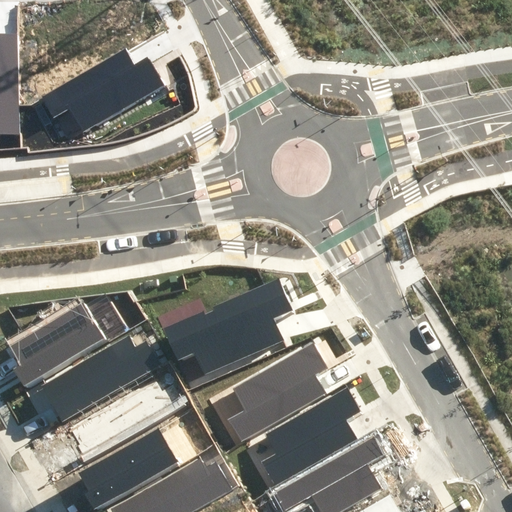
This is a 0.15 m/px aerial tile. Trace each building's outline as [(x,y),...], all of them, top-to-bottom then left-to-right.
[(0,132),(19,132),(17,33),(0,33),(0,132)] [(82,131),(164,85),(148,58),(135,65),(126,49),(41,97),(53,118),(69,109),(82,131)] [(204,375),(283,340),(273,318),(292,310),(278,277),(212,306),(214,311),(205,315),(204,311),(164,329),(179,362),(195,355),(204,375)] [(26,389),(109,341),(86,302),(10,346),(22,365),(15,370),(26,389)] [(136,346),(130,336),(44,386),(63,420),(160,364),(146,340),(136,346)] [(241,441),(326,392),(316,374),(328,367),(314,343),(233,390),(244,409),(228,418),(241,441)] [(85,461),(176,409),(158,377),(70,427),(80,444),(76,446),(85,461)] [(274,486),(357,438),(347,420),(360,412),(346,388),(266,435),(277,454),(261,463),(274,486)] [(94,511),(95,511),(179,466),(158,428),(78,472),(89,492),(84,494),(94,511)] [(312,494),(322,511),(341,511),(382,490),(368,464),(384,455),(374,437),(275,492),(284,510),(312,494)] [(112,511),(193,511),(233,490),(217,461),(206,467),(201,458),(111,509),(112,511)] [(401,511),(390,493),(357,511),(401,511)]
